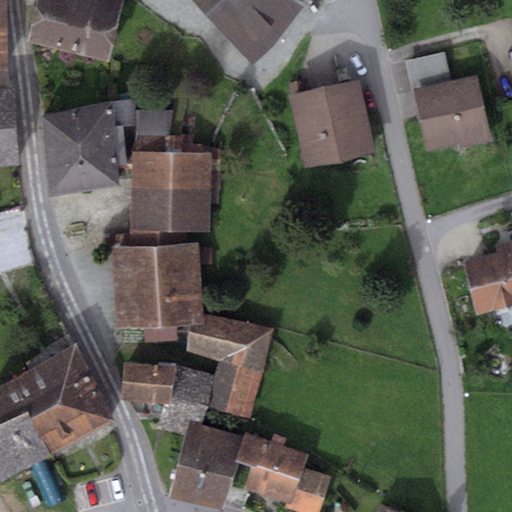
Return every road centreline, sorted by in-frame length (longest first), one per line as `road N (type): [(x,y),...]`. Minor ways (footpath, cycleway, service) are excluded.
road 1 (tertiary): [(155,511),(140,446),(55,277),(36,218),(15,0)]
road 2 (residential): [(364,0),(451,367),(458,511)]
